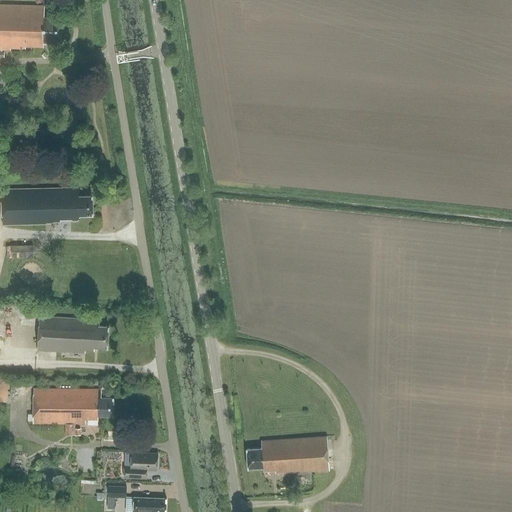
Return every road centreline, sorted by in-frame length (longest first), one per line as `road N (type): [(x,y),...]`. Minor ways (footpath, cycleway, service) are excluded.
road 1 (tertiary): [(236,511),(153,0)]
road 2 (unclassified): [(186,511),(104,0)]
